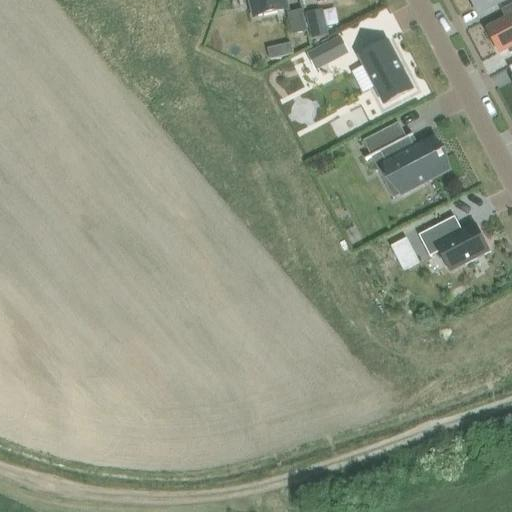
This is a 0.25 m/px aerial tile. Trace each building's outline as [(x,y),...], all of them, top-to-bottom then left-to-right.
[(288,10),(286,0),(250,0),(254,17),(288,10)] [(472,0),(479,12),(501,0),(472,0)] [(507,20),(488,30),(500,53),(511,48),(511,50),(511,5),(502,11),(507,20)] [(308,32),(303,10),(288,14),(293,36),(308,32)] [(323,11),(307,14),(313,38),(329,34),(323,11)] [(292,41),(270,46),(272,57),(294,51),(292,41)] [(388,42),(360,57),(385,105),(413,90),(388,42)] [(334,43),(309,56),(317,70),(341,57),(334,43)] [(432,139),(415,148),(409,137),(407,138),(399,123),(364,142),(372,158),(381,153),(403,195),(449,170),(443,160),(446,159),(443,154),(441,156),(432,139)] [(489,189),(477,195),(486,217),(499,212),(489,189)] [(452,220),(420,236),(431,257),(440,253),(451,273),(491,252),(477,225),(459,234),(452,220)] [(416,255),(407,239),(391,247),(400,263),(416,255)]
